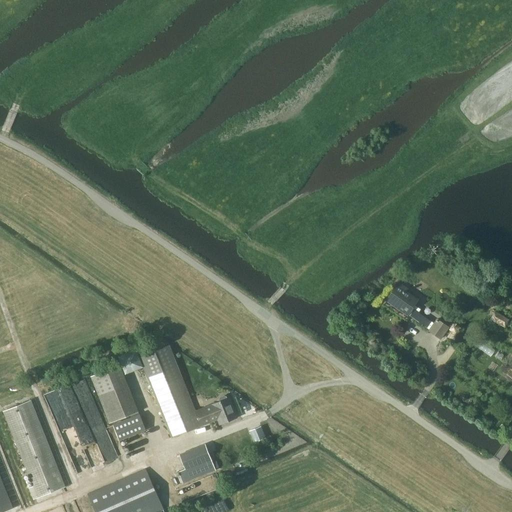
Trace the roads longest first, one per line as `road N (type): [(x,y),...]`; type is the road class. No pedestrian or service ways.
road 1 (unclassified): [(491,468),(0,137)]
road 2 (track): [(264,314),(292,274),(287,261),(132,158),(174,122)]
road 3 (track): [(78,491),(0,293)]
road 4 (track): [(3,139),(18,68),(128,0)]
